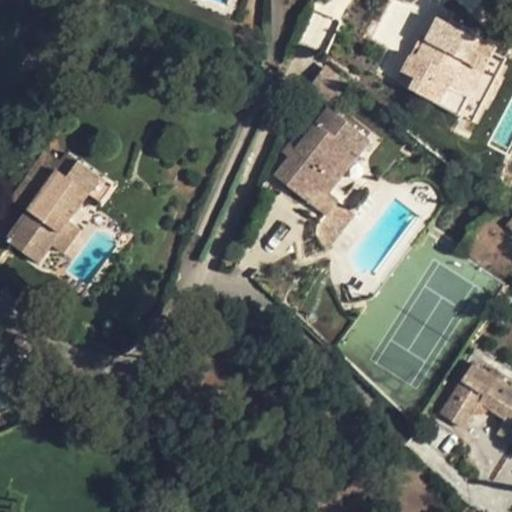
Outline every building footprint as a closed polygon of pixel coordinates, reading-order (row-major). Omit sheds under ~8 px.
[(404,72),(399,82),(437,103),(453,74),(462,57),(454,53),(461,41),(455,38),(462,25),(451,19),(454,15),(442,9),(424,44),(418,56),(413,54),(411,55),(409,57),(402,71),(404,72)] [(481,35),(462,25),(455,38),(461,41),(454,53),(462,57),(453,74),(459,78),(481,35)] [(418,56),(424,44),(418,41),(411,55),(413,54),(418,56)] [(326,68),(311,88),(331,103),(345,85),(326,68)] [(369,140),(329,108),(308,133),(294,150),(289,145),(283,152),(289,157),(274,176),(307,202),(321,185),(350,149),(357,155),(369,140)] [(38,128),(29,136),(37,143),(45,134),(38,128)] [(294,150),(308,133),(302,128),(289,145),(294,150)] [(329,191),(357,155),(350,149),(321,185),(329,191)] [(112,185),(69,153),(62,162),(46,150),(11,200),(26,211),(6,239),(37,263),(50,244),(68,220),(87,193),(99,202),(112,185)] [(329,191),(321,185),(307,202),(325,215),(337,198),(329,191)] [(337,198),(325,215),(322,220),(319,232),(321,244),(324,251),(354,212),(337,198)] [(63,254),(81,229),(68,220),(50,244),(63,254)] [(490,373),(474,363),(461,381),(441,412),(463,427),(474,411),(475,412),(478,413),(481,413),(484,412),(486,411),(489,409),(489,408),(505,418),(502,422),(502,423),(511,429),(511,386),(502,381),(490,373)] [(505,377),(493,369),(490,373),(502,381),(505,377)] [(511,429),(502,423),(495,433),(511,444),(511,429)]
